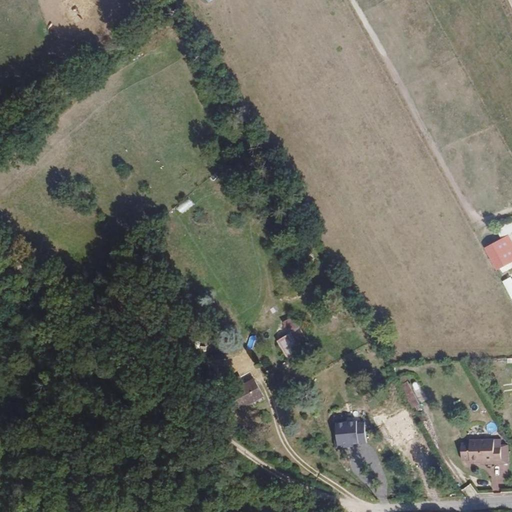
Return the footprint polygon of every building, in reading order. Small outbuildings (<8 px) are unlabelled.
[(487,248),(499,270),(511,262),(511,239),(510,235),(487,248)] [(290,334),(279,339),(287,357),(300,352),(297,345),(307,340),(295,314),(283,319),(290,334)] [(249,381),(229,392),(241,414),(261,403),(249,381)] [(401,387),(408,399),(415,395),(407,382),(401,387)] [(415,395),(408,399),(407,399),(413,408),(420,404),(415,395)] [(367,420),(337,421),(338,445),(367,444),(367,420)] [(466,459),(466,462),(490,461),(490,464),(499,464),(498,438),(465,439),(465,443),(457,443),(458,459),(466,459)]
